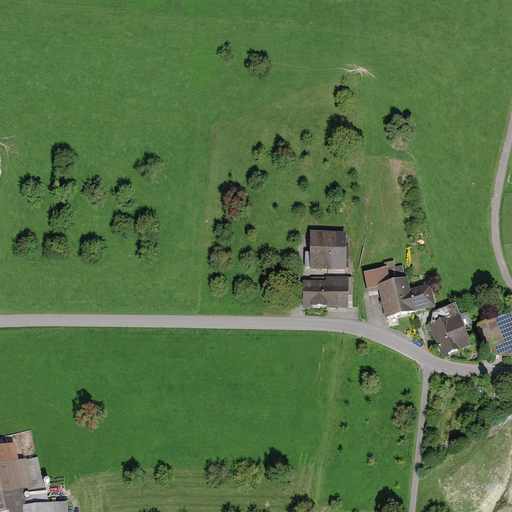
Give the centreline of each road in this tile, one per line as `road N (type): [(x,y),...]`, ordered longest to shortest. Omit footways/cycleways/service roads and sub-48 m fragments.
road 1 (unclassified): [(511,373),(440,366),(340,325),(0,319)]
road 2 (track): [(431,362),(412,511)]
road 3 (track): [(511,283),(499,252),(498,202),(511,139)]
